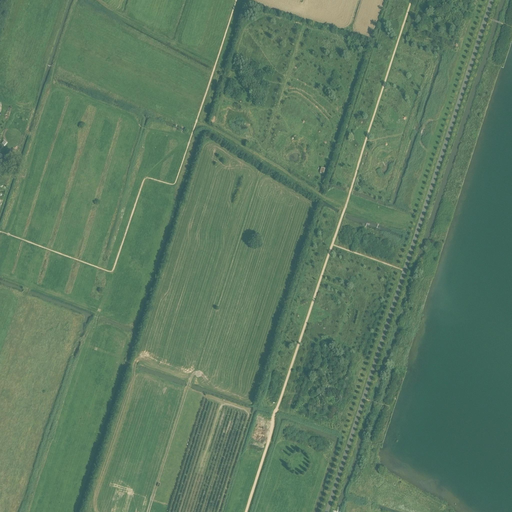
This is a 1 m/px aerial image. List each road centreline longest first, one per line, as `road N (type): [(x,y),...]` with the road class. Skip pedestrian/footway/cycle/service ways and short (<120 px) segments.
road 1 (track): [(246,511),(345,205)]
road 2 (track): [(17,511),(77,338),(88,342),(112,270)]
road 3 (track): [(345,205),(411,0)]
road 4 (track): [(190,379),(148,511)]
road 5 (track): [(215,63),(98,0)]
